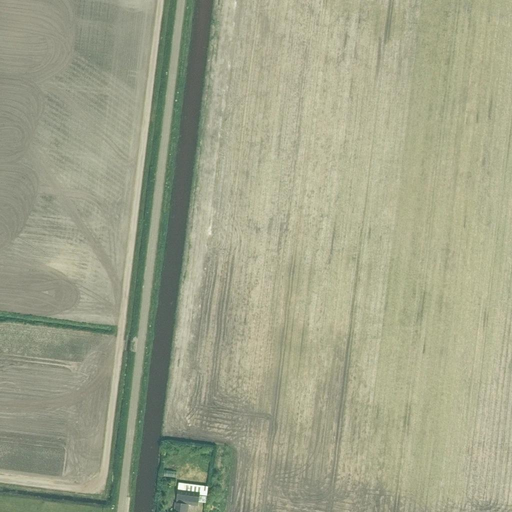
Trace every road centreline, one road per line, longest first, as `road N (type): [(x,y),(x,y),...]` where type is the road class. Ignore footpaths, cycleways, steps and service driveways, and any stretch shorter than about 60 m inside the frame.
road 1 (track): [(160,0),(103,476),(74,489),(0,481)]
road 2 (unclassified): [(120,511),(181,0)]
